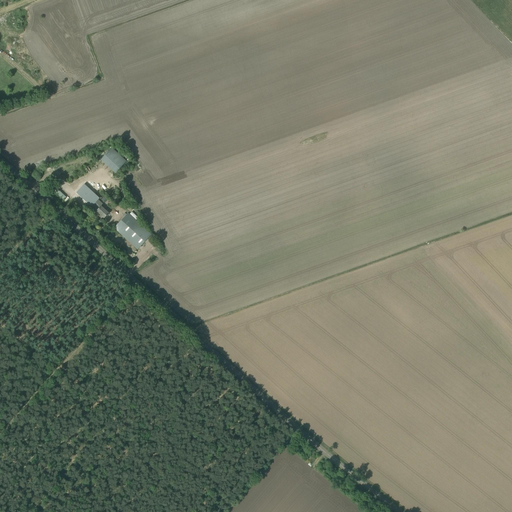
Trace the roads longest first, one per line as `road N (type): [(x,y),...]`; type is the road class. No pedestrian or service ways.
road 1 (unclassified): [(402,511),(296,427),(0,156)]
road 2 (track): [(0,322),(228,503)]
